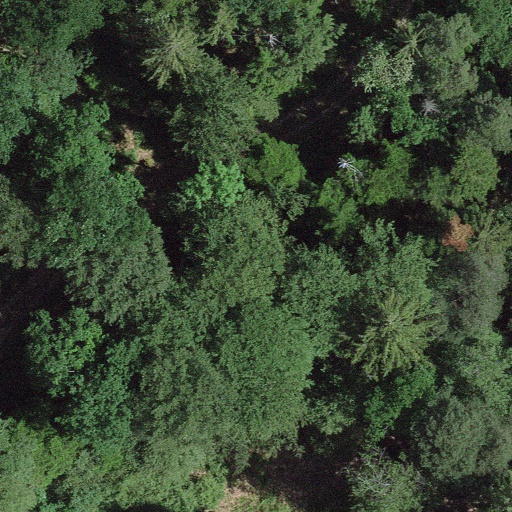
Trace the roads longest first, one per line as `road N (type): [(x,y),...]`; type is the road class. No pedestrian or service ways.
road 1 (track): [(0,341),(16,317),(162,192),(306,123),(356,85),(401,0)]
road 2 (track): [(162,192),(511,448)]
